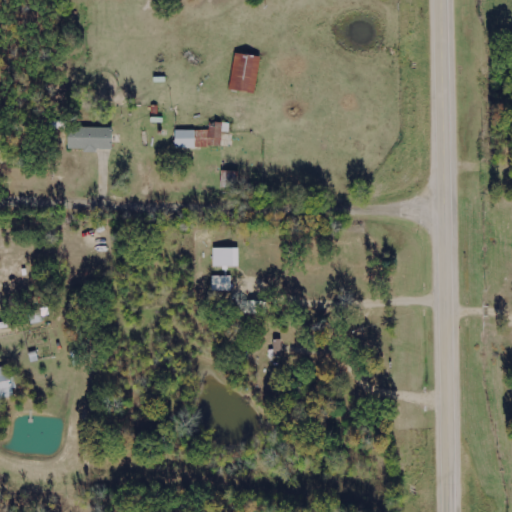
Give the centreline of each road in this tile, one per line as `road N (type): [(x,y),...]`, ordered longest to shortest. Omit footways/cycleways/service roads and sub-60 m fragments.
road 1 (tertiary): [(441,0),(450,511)]
road 2 (residential): [(446,215),(0,206)]
